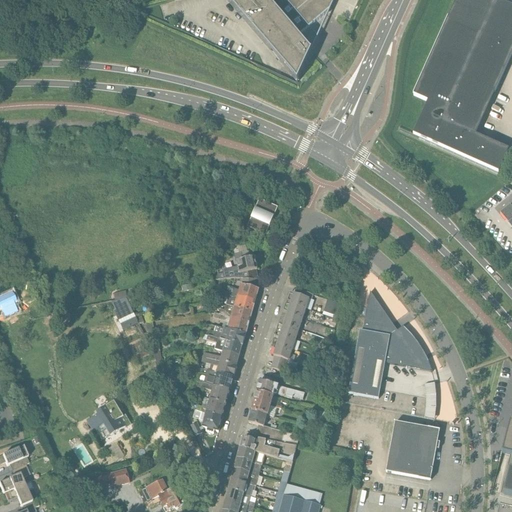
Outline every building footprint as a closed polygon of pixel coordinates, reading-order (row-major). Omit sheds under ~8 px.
[(225,0),(297,84),(309,57),(312,52),(311,52),(303,42),(305,40),(302,36),(300,38),(299,38),(321,19),(328,12),(329,13),(335,0),(225,0)] [(476,136),(495,93),(511,54),(511,7),(495,0),(456,0),(413,96),(428,102),(413,135),(498,173),(509,150),(476,136)] [(247,228),(266,236),(278,209),(259,200),(247,228)] [(511,208),(511,209),(510,207),(500,215),(511,229),(511,208)] [(241,280),(255,281),(255,280),(249,280),(248,273),(257,271),(254,259),(236,263),(237,268),(222,271),(223,275),(218,276),(218,275),(210,277),(211,282),(234,279),(241,279),(241,280)] [(258,291),(255,291),(256,281),(255,281),(241,280),(241,286),(240,286),(239,291),(228,288),(227,295),(255,303),(258,291)] [(126,299),(127,298),(126,292),(114,295),(115,302),(126,299)] [(291,304),(306,309),(309,300),(311,301),(313,296),(301,292),(300,297),(294,295),(291,304)] [(255,303),(227,295),(222,293),(221,298),(230,301),(229,307),(252,313),(255,303)] [(385,364),(431,373),(428,363),(423,354),(417,345),(410,336),(403,328),(397,332),(370,293),(363,333),(360,332),(348,395),(379,400),(385,364)] [(0,310),(4,318),(14,313),(10,305),(13,304),(7,294),(0,297),(0,310)] [(127,298),(126,299),(129,306),(138,304),(137,296),(127,298)] [(135,319),(129,306),(126,299),(115,302),(111,302),(112,308),(119,322),(124,332),(138,325),(135,319)] [(338,317),(340,304),(328,300),(324,313),(333,316),(338,317)] [(287,315),(302,320),(306,309),(291,304),(287,315)] [(219,316),(249,324),(252,313),(229,307),(226,306),(224,312),(221,311),(219,316)] [(249,324),(219,316),(214,315),(213,320),(224,323),(222,329),(246,336),(249,324)] [(284,326),(299,331),(302,320),(287,315),(284,326)] [(147,333),(154,332),(153,323),(145,324),(147,333)] [(280,336),(296,341),(299,331),(284,326),(280,336)] [(243,346),(246,336),(222,329),(219,328),(218,334),(211,332),(209,337),(243,346)] [(147,343),(154,343),(153,334),(143,335),(147,343)] [(223,353),(239,357),(242,347),(243,347),(243,346),(209,337),(204,336),(203,340),(216,344),(214,351),(223,353)] [(277,347),(298,354),(301,343),(296,341),(280,336),(277,347)] [(152,353),(160,352),(158,342),(154,343),(147,343),(152,353)] [(298,354),(277,347),(274,357),(275,358),(285,361),(295,364),(298,354)] [(160,360),(161,360),(160,352),(152,353),(155,361),(160,360)] [(226,364),(236,367),(239,357),(223,353),(221,359),(204,353),(203,358),(226,364)] [(237,368),(236,367),(226,364),(203,358),(201,363),(206,364),(204,370),(234,378),(237,368)] [(275,358),(273,363),(283,367),(285,361),(275,358)] [(283,367),(273,363),(272,369),(282,372),(283,367)] [(213,387),(230,392),(234,378),(204,370),(199,370),(199,375),(212,378),(212,379),(215,380),(213,387)] [(209,401),(226,405),(230,392),(213,387),(199,383),(198,389),(202,390),(212,393),(209,401)] [(303,401),(304,395),(262,383),(259,385),(257,393),(274,398),(275,393),(277,394),(276,396),(284,398),(292,400),(292,398),(303,401)] [(437,384),(427,384),(426,419),(436,419),(437,384)] [(254,403),(276,409),(281,410),(282,407),(278,406),(280,399),(274,398),(257,393),(254,403)] [(202,414),(222,419),(226,405),(209,401),(207,411),(203,410),(204,408),(190,404),(189,410),(202,414)] [(104,426),(110,437),(125,428),(120,420),(123,418),(114,403),(112,404),(99,412),(96,414),(97,416),(87,422),(93,433),(104,426)] [(251,412),(267,417),(274,418),(276,409),(254,403),(251,412)] [(257,440),(281,445),(284,433),(264,428),(267,417),(251,412),(248,424),(258,427),(254,442),(257,443),(257,440)] [(215,431),(218,433),(222,419),(202,414),(199,422),(203,423),(202,428),(207,429),(206,432),(214,435),(215,431)] [(386,473),(431,481),(436,450),(439,450),(440,444),(438,443),(440,432),(395,423),(386,473)] [(196,437),(202,434),(196,424),(190,427),(196,437)] [(511,425),(503,460),(511,462),(511,478),(511,479),(505,504),(511,505),(511,425)] [(243,439),(240,450),(278,460),(286,462),(292,464),(297,448),(281,445),(257,440),(257,443),(254,442),(243,439)] [(11,472),(28,464),(26,459),(28,458),(23,448),(0,457),(0,465),(5,464),(7,467),(9,466),(11,472)] [(237,460),(262,467),(265,457),(240,450),(237,460)] [(234,471),(259,477),(262,467),(237,460),(234,471)] [(283,473),(289,474),(292,464),(286,462),(283,473)] [(0,487),(3,494),(23,485),(21,480),(30,476),(25,466),(29,465),(28,464),(11,472),(14,478),(0,483),(0,487)] [(113,489),(130,485),(127,470),(109,475),(105,476),(107,484),(111,483),(113,489)] [(231,481),(256,488),(259,477),(234,471),(231,481)] [(289,474),(283,473),(280,483),(287,485),(289,474)] [(161,503),(165,511),(169,511),(176,509),(177,511),(185,507),(177,491),(169,495),(162,481),(146,490),(152,501),(158,498),(161,503)] [(229,492),(244,496),(245,490),(255,492),(256,488),(231,481),(229,492)] [(287,485),(280,483),(278,494),(284,495),(286,487),(287,485)] [(21,507),(36,500),(32,491),(27,493),(23,485),(3,494),(3,495),(4,495),(8,503),(7,503),(7,504),(17,499),(21,507)] [(281,506),(279,511),(318,511),(320,507),(319,507),(322,496),(286,487),(284,495),(281,506)] [(284,495),(278,494),(276,493),(276,494),(258,489),(257,493),(275,498),(276,498),(275,504),(281,506),(284,495)] [(226,502),(250,509),(251,504),(242,502),(244,496),(229,492),(226,502)] [(35,511),(34,509),(39,507),(36,500),(21,507),(21,508),(22,507),(24,511),(35,511)] [(222,511),(253,511),(254,509),(250,509),(226,502),(222,511)]
